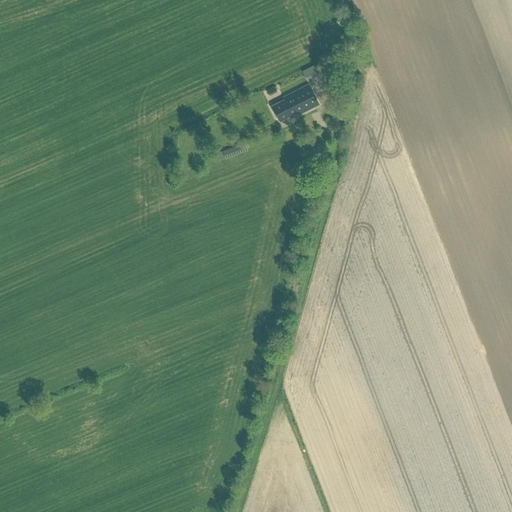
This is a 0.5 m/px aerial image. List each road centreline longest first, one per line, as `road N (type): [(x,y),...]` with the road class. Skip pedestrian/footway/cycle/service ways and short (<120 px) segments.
road 1 (track): [(233,511),(273,389),(337,129)]
road 2 (unclassified): [(353,52),(333,71),(322,122),(337,129),(352,65)]
